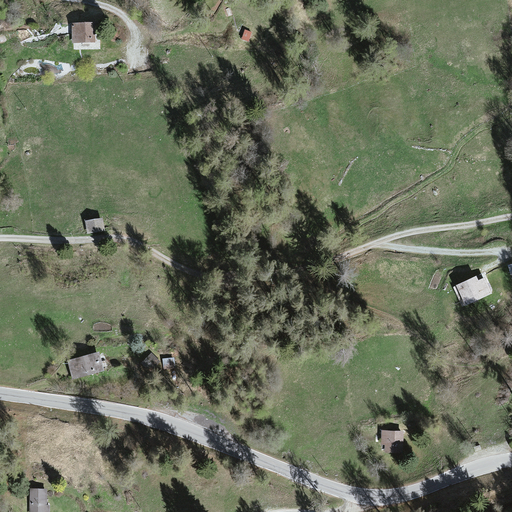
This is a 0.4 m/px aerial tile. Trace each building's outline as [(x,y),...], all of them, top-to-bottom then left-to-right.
[(74,24),(74,42),(97,43),(97,24),(74,24)] [(102,219),(85,222),(87,236),(104,232),(102,219)] [(449,288),(454,310),(489,301),(482,278),(449,288)] [(101,354),(69,360),(72,378),(105,372),(101,354)] [(403,432),(383,431),(382,443),(386,444),(386,451),(402,452),(403,432)] [(45,511),(47,492),(30,491),(26,511),(45,511)]
